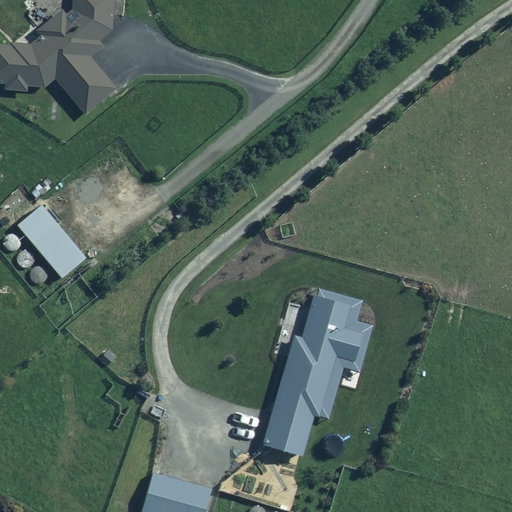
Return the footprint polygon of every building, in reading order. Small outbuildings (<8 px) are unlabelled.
[(26,44),(21,43),(0,42),(0,82),(3,83),(2,91),(26,92),(26,87),(40,88),(52,80),(80,117),(115,91),(88,56),(100,47),(96,42),(110,31),(111,0),(70,0),(70,8),(37,29),(40,33),(26,44)] [(39,206),(14,227),(58,281),(83,260),(39,206)] [(52,279),(11,231),(0,240),(0,248),(37,292),(52,279)] [(360,301),(314,289),(309,288),(297,333),(289,331),(260,445),(302,456),(312,417),(327,421),(341,367),(359,371),(370,326),(355,323),(360,301)] [(200,511),(208,489),(149,471),(136,511),(200,511)]
